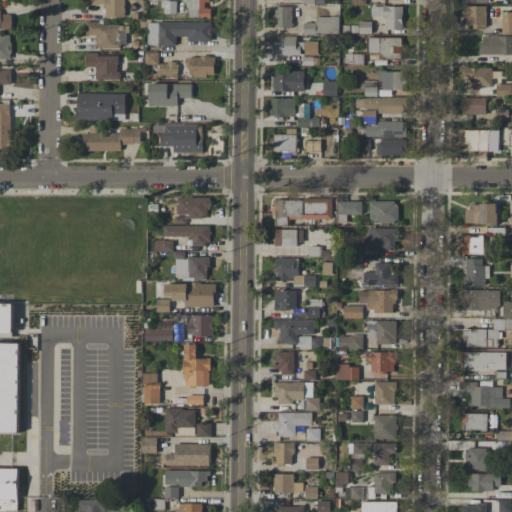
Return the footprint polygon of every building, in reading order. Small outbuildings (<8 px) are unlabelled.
[(124,0),(88,0),(89,5),(105,5),(105,17),(124,18),(124,0)] [(210,8),(207,8),(207,0),(187,0),(187,17),(210,18),(210,8)] [(176,14),(176,1),(164,1),(163,13),(176,14)] [(291,6),(274,7),(275,28),(292,27),(291,6)] [(402,29),(401,6),(372,7),(372,17),(385,16),(386,29),(402,29)] [(486,6),(463,6),(463,27),(486,27),(486,6)] [(511,11),(502,12),(501,33),(511,33),(511,11)] [(0,28),(11,29),(11,14),(0,14),(0,28)] [(338,33),(338,17),(315,17),(315,23),(304,23),(304,33),(338,33)] [(176,45),(176,36),(187,36),(187,41),(211,41),(211,21),(147,22),(147,45),(176,45)] [(95,36),(95,47),(127,47),(127,24),(85,23),(85,36),(95,36)] [(0,58),(11,58),(10,34),(0,34),(0,58)] [(511,35),(479,36),(479,54),(511,54),(511,35)] [(273,55),(305,55),(305,42),(296,42),(296,36),(273,36),(273,55)] [(401,38),(367,37),(367,52),(379,52),(379,58),(401,58),(401,38)] [(95,79),(118,80),(119,55),(85,54),(85,67),(96,67),(95,79)] [(214,56),(187,57),(188,77),(214,76),(214,56)] [(157,63),(158,77),(178,76),(177,62),(157,63)] [(492,68),(465,68),(464,87),(491,87),(492,68)] [(11,70),(0,70),(0,83),(11,84),(11,70)] [(304,91),(303,71),(272,71),(272,91),(304,91)] [(403,90),(403,71),(379,71),(379,89),(403,90)] [(322,82),(323,95),(336,95),(336,81),(322,82)] [(364,97),(376,96),(376,81),(363,81),(364,97)] [(191,84),(149,83),(148,105),(177,106),(177,98),(191,98),(191,84)] [(511,95),(511,83),(496,83),(496,95),(511,95)] [(125,94),(76,93),(76,120),(124,120),(125,94)] [(405,97),(355,98),(355,109),(377,109),(377,114),(406,113),(405,97)] [(486,114),(485,97),(460,98),(461,115),(486,114)] [(294,99),(269,98),(269,116),(294,116),(294,99)] [(0,148),(10,148),(10,103),(0,103),(0,148)] [(404,121),(376,121),(376,126),(360,126),(360,137),(404,136),(404,121)] [(172,152),(201,153),(202,125),(153,124),(153,133),(160,133),(159,146),(172,147),(172,152)] [(82,133),(83,151),(121,150),(120,144),(140,143),(140,127),(118,128),(119,133),(82,133)] [(498,129),(465,130),(465,151),(498,151),(498,129)] [(296,135),(274,134),(274,153),(295,153),(296,135)] [(377,155),(404,156),(404,140),(377,139),(377,155)] [(320,141),(305,140),(305,151),(320,151),(320,141)] [(188,218),(209,218),(209,197),(176,198),(176,214),(188,214),(188,218)] [(274,199),(274,226),(287,226),(287,218),(332,218),(332,199),(274,199)] [(362,201),(338,201),(337,214),(361,215),(362,201)] [(397,201),(369,201),(370,223),(397,222),(397,201)] [(466,224),(496,224),(497,204),(466,203),(466,224)] [(209,225),(163,226),(163,237),(192,237),(192,245),(209,245),(209,225)] [(367,249),(396,249),(397,228),(367,228),(367,249)] [(302,229),(274,230),(274,245),(303,245),(302,229)] [(461,254),(482,254),(482,236),(461,236),(461,254)] [(154,251),(172,251),(172,240),(154,240),(154,251)] [(208,258),(175,257),(174,278),(207,278),(208,258)] [(299,259),(276,258),(275,280),(293,281),(292,286),(314,286),(315,275),(298,275),(299,259)] [(487,285),(487,265),(482,265),(482,259),(465,258),(464,285),(487,285)] [(397,275),(390,274),(391,263),(375,262),(375,272),(363,272),(363,285),(397,286),(397,275)] [(165,283),(165,299),(184,299),(184,306),(214,307),(215,284),(165,283)] [(274,290),(274,309),(295,310),(296,291),(274,290)] [(395,312),(395,290),(358,290),(359,304),(366,303),(366,312),(395,312)] [(499,290),(461,290),(461,309),(499,310),(499,290)] [(156,312),(168,312),(169,300),(156,300),(156,312)] [(319,318),(319,301),(308,300),(308,318),(319,318)] [(511,302),(503,302),(503,318),(511,318),(511,302)] [(0,333),(11,333),(12,304),(0,303),(0,333)] [(343,306),(343,318),(362,318),(362,306),(343,306)] [(212,314),(184,315),(185,336),(213,336),(212,314)] [(314,320),(274,319),(274,329),(280,329),(279,344),(298,344),(298,334),(313,335),(314,320)] [(463,329),(462,346),(498,347),(498,329),(511,329),(511,319),(494,319),(494,329),(463,329)] [(395,320),(365,321),(366,339),(376,339),(376,344),(396,344),(395,320)] [(172,340),(172,322),(155,322),(155,327),(143,328),(144,341),(172,340)] [(362,335),(338,336),(338,348),(362,348),(362,335)] [(316,347),(315,336),(299,337),(299,348),(316,347)] [(20,343),(0,342),(0,432),(18,433),(20,343)] [(209,386),(209,358),(195,358),(195,344),(183,344),(184,387),(209,386)] [(394,373),(395,352),(365,351),(365,362),(371,362),(371,372),(394,373)] [(277,352),(277,375),(294,375),(294,352),(277,352)] [(505,352),(464,352),(464,370),(505,370),(505,352)] [(358,380),(358,366),(335,365),(335,379),(358,380)] [(315,379),(315,371),(304,370),(303,379),(315,379)] [(143,404),(158,404),(158,373),(143,373),(143,404)] [(395,404),(395,381),(374,382),(374,405),(395,404)] [(477,387),(477,381),(459,382),(459,395),(468,395),(468,408),(509,407),(509,398),(502,399),(502,386),(477,387)] [(275,404),(293,404),(293,398),(311,399),(311,383),(275,382),(275,404)] [(362,408),(362,397),(350,396),(350,408),(362,408)] [(164,433),(177,433),(177,427),(194,428),(195,409),(165,408),(164,433)] [(362,411),(351,411),(351,421),(362,421),(362,411)] [(311,413),(278,412),(278,420),(274,420),(274,435),(294,435),(295,425),(311,425),(311,413)] [(462,430),(488,430),(488,415),(462,414),(462,430)] [(373,439),(396,440),(397,416),(374,415),(373,439)] [(210,437),(211,424),(196,423),(195,436),(210,437)] [(319,440),(319,428),(306,429),(306,441),(319,440)] [(156,453),(156,438),(142,437),(141,452),(156,453)] [(210,444),(174,443),(174,454),(166,453),(165,465),(210,466),(210,444)] [(273,464),(292,465),(293,443),(273,443),(273,464)] [(348,443),(348,455),(353,455),(353,463),(359,463),(359,456),(367,456),(367,443),(348,443)] [(389,465),(389,456),(396,456),(396,443),(372,443),(372,465),(389,465)] [(486,448),(465,448),(464,469),(486,470),(486,448)] [(17,468),(0,468),(0,509),(17,510),(17,468)] [(164,485),(208,485),(208,470),(164,470),(164,485)] [(346,496),(347,472),(336,472),(335,495),(346,496)] [(395,473),(374,472),(374,494),(389,494),(389,486),(395,486),(395,473)] [(469,489),(500,490),(500,474),(470,473),(469,489)] [(293,474),(273,474),(273,493),(302,492),(302,482),(293,483),(293,474)] [(164,498),(178,498),(178,486),(164,486),(164,498)] [(316,499),(317,487),(305,487),(305,498),(316,499)] [(362,487),(346,487),(345,498),(361,499),(362,487)] [(77,511),(84,511),(104,511),(105,500),(78,499),(77,511)] [(325,511),(328,511),(329,501),(317,500),(316,511),(325,511)] [(396,511),(397,501),(361,502),(360,511),(396,511)] [(201,511),(201,503),(177,503),(177,511),(201,511)]
